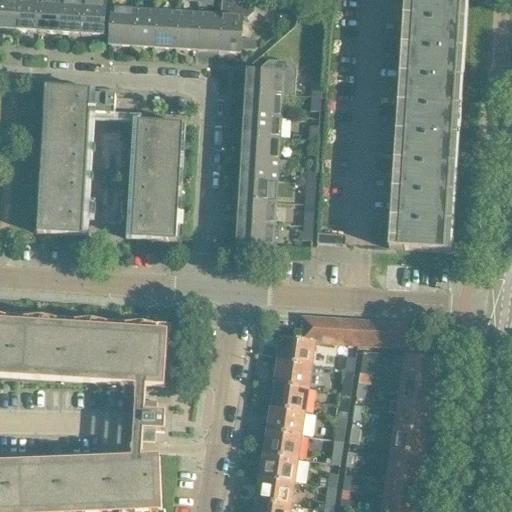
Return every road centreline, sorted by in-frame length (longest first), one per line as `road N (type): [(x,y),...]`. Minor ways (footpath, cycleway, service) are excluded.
road 1 (residential): [(200,292),(214,80),(0,66)]
road 2 (residential): [(241,294),(507,307)]
road 3 (unknown): [(218,451),(83,426),(0,424)]
road 4 (residential): [(209,511),(241,294)]
road 5 (tertiary): [(475,511),(507,307)]
road 6 (residential): [(0,280),(200,292)]
